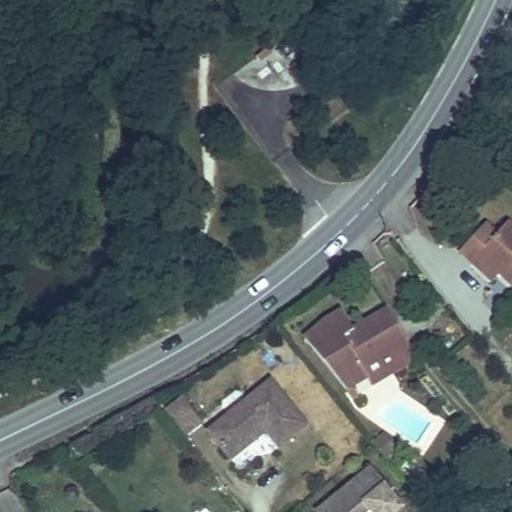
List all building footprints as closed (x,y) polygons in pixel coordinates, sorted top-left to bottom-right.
[(459,252),(472,263),(479,256),(497,273),(511,286),(511,229),(506,225),(496,236),(484,225),(459,252)] [(479,256),(472,263),(491,280),(497,273),(479,256)] [(350,330),(339,312),(322,322),(308,338),(349,388),(369,377),(363,367),(407,341),(388,309),(350,330)] [(373,384),(418,358),(407,341),(363,367),(369,377),(373,384)] [(234,457),(260,436),(255,430),(265,422),(269,428),(282,444),(308,423),(272,381),(250,399),(231,414),(212,430),(234,457)] [(167,405),(184,435),(201,426),(183,395),(167,405)] [(255,430),(260,436),(269,428),(265,422),(255,430)] [(320,511),(368,511),(371,509),(373,511),(406,511),(371,467),(318,510),(320,511)]
